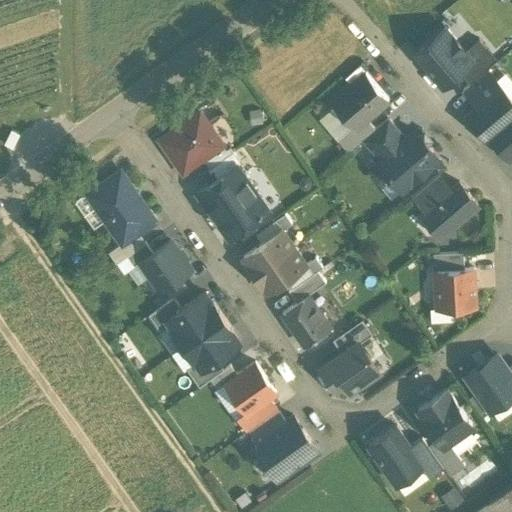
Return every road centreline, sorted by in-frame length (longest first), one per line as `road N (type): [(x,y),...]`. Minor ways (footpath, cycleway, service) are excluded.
road 1 (residential): [(511,317),(337,436),(113,117)]
road 2 (track): [(1,197),(222,511)]
road 3 (residential): [(502,212),(493,186),(342,0)]
road 4 (residential): [(276,0),(113,117)]
road 5 (residential): [(113,117),(0,198)]
